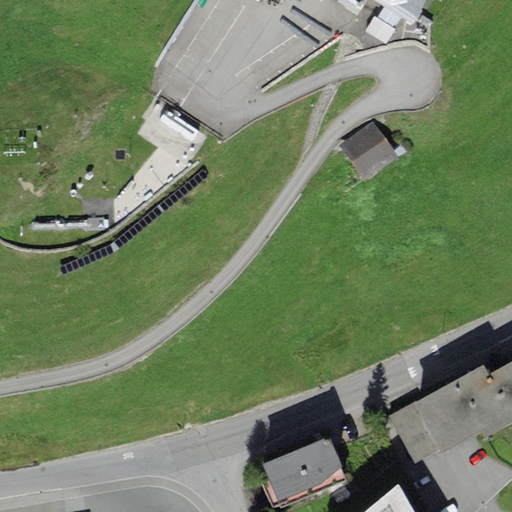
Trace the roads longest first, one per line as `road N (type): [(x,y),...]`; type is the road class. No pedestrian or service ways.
road 1 (residential): [(511,318),(209,445)]
road 2 (residential): [(209,445),(0,484)]
